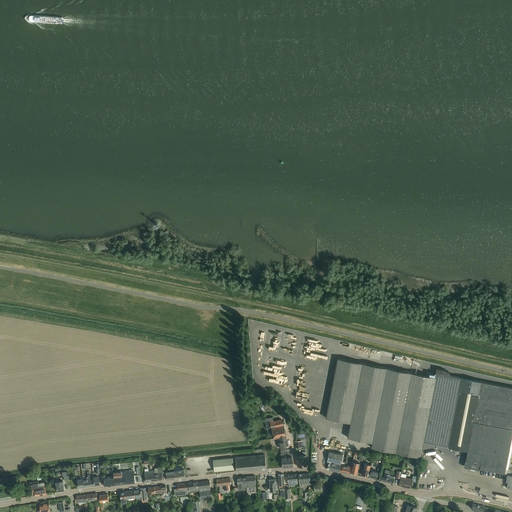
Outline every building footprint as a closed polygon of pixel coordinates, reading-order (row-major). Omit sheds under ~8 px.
[(338,358),(326,418),(350,423),(347,438),(372,442),(371,447),(421,457),(423,442),(468,451),(466,460),(465,460),(464,467),(479,470),(479,469),(504,473),(505,468),(509,469),(511,450),(511,387),(462,377),(452,376),(453,373),(450,372),(446,371),(446,370),(437,369),(436,373),(437,373),(436,377),(412,373),(338,358)] [(275,438),(286,436),(283,425),(282,419),(277,420),(276,416),(265,418),(266,423),(267,429),(270,428),(271,428),(274,438),(275,438)] [(286,436),(275,438),(276,439),(277,439),(280,448),(281,448),(287,447),(287,448),(289,447),(286,436)] [(328,461),(341,464),(343,454),(329,451),(327,461),(328,461)] [(298,467),(307,466),(305,455),(306,455),(306,452),(303,452),(303,455),(297,456),(298,467)] [(236,472),(266,469),(265,454),(235,457),(236,472)] [(214,472),(234,470),(233,457),(213,459),(214,472)] [(282,467),(293,466),(292,457),(282,458),(282,467)] [(340,467),(341,464),(328,461),(328,465),(329,465),(328,470),(339,472),(340,467)] [(358,462),(355,461),(355,462),(353,461),(351,472),(357,474),(359,465),(360,463),(358,462)] [(364,467),(362,475),(368,476),(368,475),(369,476),(369,477),(376,478),(377,478),(378,472),(371,470),(370,471),(369,471),(370,468),(371,464),(368,463),(365,463),(364,467)] [(340,467),(339,472),(349,474),(350,469),(350,466),(347,465),(343,464),(342,467),(340,467)] [(162,472),(161,468),(161,467),(158,468),(158,470),(155,470),(150,471),(151,481),(162,479),(162,472)] [(174,478),(173,470),(166,471),(165,468),(161,468),(162,472),(162,479),(174,478)] [(173,470),(174,478),(185,477),(184,469),(173,470)] [(114,477),(113,477),(113,482),(114,485),(123,484),(135,482),(135,479),(134,470),(122,471),(113,472),(114,477)] [(310,485),(310,482),(310,473),(299,474),(299,484),(308,483),(308,485),(310,485)] [(288,484),(298,484),(297,474),(287,475),(288,484)] [(395,477),(390,476),(390,475),(384,474),(384,476),(380,475),(379,481),(393,484),(395,477)] [(269,475),(267,475),(267,481),(269,481),(270,488),(270,490),(276,490),(276,489),(278,489),(278,485),(278,482),(276,482),(276,479),(276,475),(269,475)] [(107,478),(103,478),(104,486),(114,485),(113,482),(113,477),(110,478),(110,476),(107,476),(107,478)] [(247,477),(247,490),(248,492),(256,492),(256,486),(255,476),(247,477)] [(399,486),(411,488),(412,482),(416,482),(417,476),(413,476),(412,479),(406,478),(401,477),(399,486)] [(243,491),(247,490),(247,477),(237,477),(237,487),(238,490),(240,491),(241,491),(243,491)] [(223,479),(224,484),(224,488),(224,490),(224,491),(225,491),(229,491),(230,491),(230,489),(230,488),(230,484),(231,484),(230,478),(223,479)] [(211,497),(210,484),(210,480),(188,483),(189,488),(189,492),(200,491),(200,498),(211,497)] [(65,490),(63,481),(56,482),(57,487),(55,487),(55,489),(57,489),(57,491),(65,490)] [(35,496),(40,495),(39,488),(38,483),(31,484),(33,494),(35,493),(35,496)] [(39,488),(40,495),(47,494),(45,486),(41,487),(41,483),(38,483),(39,488)] [(189,500),(188,496),(187,488),(187,483),(177,484),(178,488),(174,488),(175,495),(173,495),(173,497),(180,497),(181,501),(189,500)] [(323,490),(322,483),(314,483),(314,491),(323,490)] [(127,498),(135,497),(135,490),(126,492),(126,500),(127,500),(127,498)] [(87,494),(77,495),(77,496),(77,501),(78,501),(78,504),(87,503),(87,500),(88,500),(87,494)] [(191,511),(200,511),(199,501),(191,502),(191,511)] [(38,511),(50,511),(49,502),(39,504),(40,510),(38,510),(38,511)] [(483,511),(484,506),(473,503),(471,509),(483,511)]
